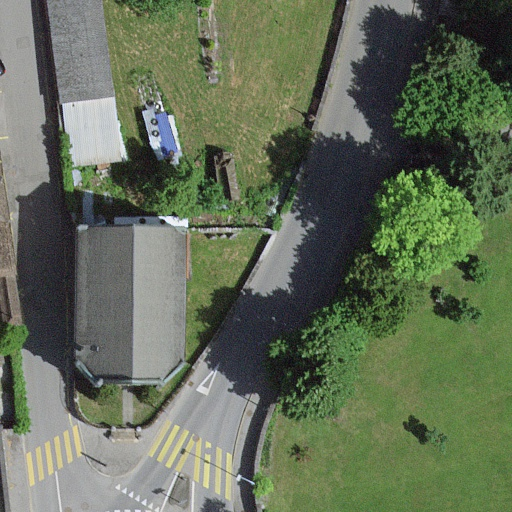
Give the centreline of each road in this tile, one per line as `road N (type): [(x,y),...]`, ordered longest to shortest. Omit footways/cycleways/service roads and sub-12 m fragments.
road 1 (residential): [(61,511),(3,0)]
road 2 (tertiary): [(388,0),(355,134),(325,206),(214,403)]
road 3 (tertiary): [(214,403),(138,511)]
